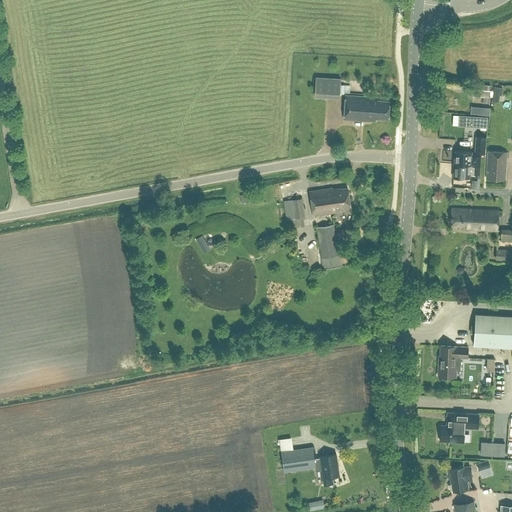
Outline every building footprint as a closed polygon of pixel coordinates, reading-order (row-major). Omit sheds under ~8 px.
[(340,94),(344,94),(344,92),(349,92),(350,85),(341,84),(341,78),(316,77),(315,93),(340,94)] [(472,96),(483,97),(483,102),(489,103),(490,95),(490,85),(473,84),(472,96)] [(346,95),(344,119),(376,121),(376,118),(388,119),(390,101),(372,99),(372,97),(346,95)] [(478,114),(466,113),(466,118),(469,121),(474,122),(477,118),(478,114)] [(484,154),(485,146),(486,136),(476,135),(475,145),(475,153),(484,154)] [(454,161),(471,162),(472,151),(455,150),(454,161)] [(487,150),(486,179),(505,180),(507,152),(487,150)] [(470,178),(471,162),(454,161),(453,177),(470,178)] [(479,175),(480,162),(473,162),(472,174),(479,175)] [(333,188),(333,187),(310,190),(314,215),(340,211),(340,209),(351,207),(348,187),(341,188),(341,187),(333,188)] [(265,198),(264,189),(240,194),(242,203),(265,198)] [(286,219),(291,219),(292,227),(304,225),(303,217),(305,217),(302,198),(283,200),(286,219)] [(498,210),(451,207),(450,225),(462,225),(461,228),(497,230),(498,210)] [(316,226),(323,267),(339,265),(333,224),(316,226)] [(511,232),(500,232),(500,241),(511,241),(511,232)] [(204,233),(198,236),(204,250),(210,247),(204,233)] [(511,249),(497,249),(496,259),(511,259),(511,249)] [(511,315),(475,313),(473,345),(511,347),(511,315)] [(460,369),(461,357),(467,357),(468,346),(441,345),(440,365),(439,375),(456,376),(456,369),(460,369)] [(488,369),(496,369),(496,356),(488,356),(488,369)] [(464,442),(465,426),(478,427),(479,414),(461,413),(448,412),(447,425),(441,425),(440,441),(464,442)] [(281,438),(282,449),(294,448),(293,437),(281,438)] [(497,438),(498,453),(505,453),(505,438),(497,438)] [(315,471),(322,470),(324,485),(334,484),(333,476),(339,475),(336,453),(320,456),(320,457),(314,458),(313,446),(281,451),(284,471),(315,466),(315,471)] [(470,466),(448,469),(450,478),(451,478),(452,483),(449,484),(450,489),(453,490),(467,489),(466,480),(471,480),(470,466)] [(475,511),(480,511),(479,500),(454,503),(454,511),(475,511)]
